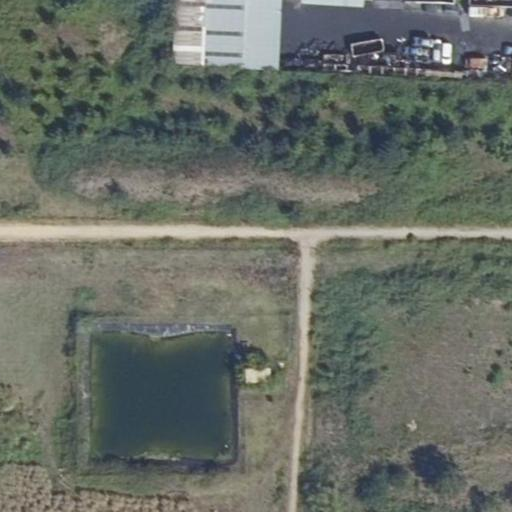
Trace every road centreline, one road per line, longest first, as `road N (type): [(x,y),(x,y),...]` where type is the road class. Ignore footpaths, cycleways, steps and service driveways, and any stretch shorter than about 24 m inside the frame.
road 1 (track): [(0,228),(511,235)]
road 2 (track): [(295,511),(319,232)]
